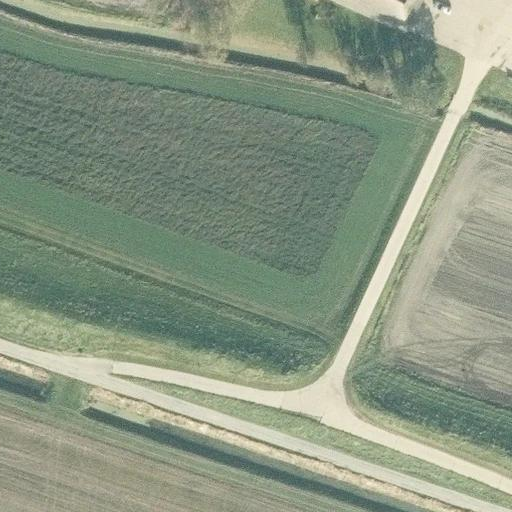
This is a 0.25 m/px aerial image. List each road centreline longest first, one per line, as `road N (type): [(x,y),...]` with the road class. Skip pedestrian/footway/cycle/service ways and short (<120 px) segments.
road 1 (unclassified): [(498,511),(0,346)]
road 2 (track): [(346,351),(255,309),(0,221)]
